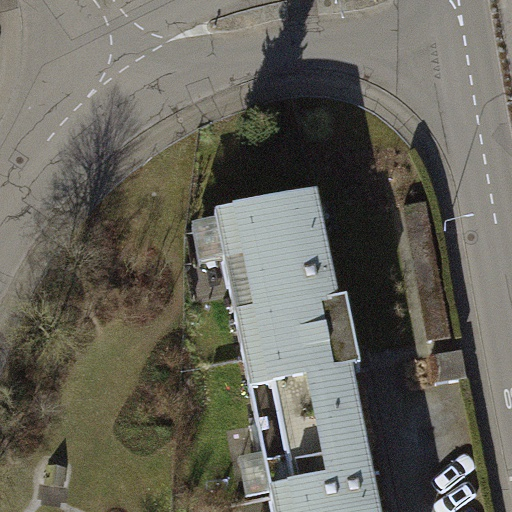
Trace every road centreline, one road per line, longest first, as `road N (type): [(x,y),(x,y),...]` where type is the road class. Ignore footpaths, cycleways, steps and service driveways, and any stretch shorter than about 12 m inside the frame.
road 1 (residential): [(422,0),(306,12),(139,65)]
road 2 (residential): [(461,0),(511,265)]
road 3 (residential): [(139,65),(41,165),(0,242)]
